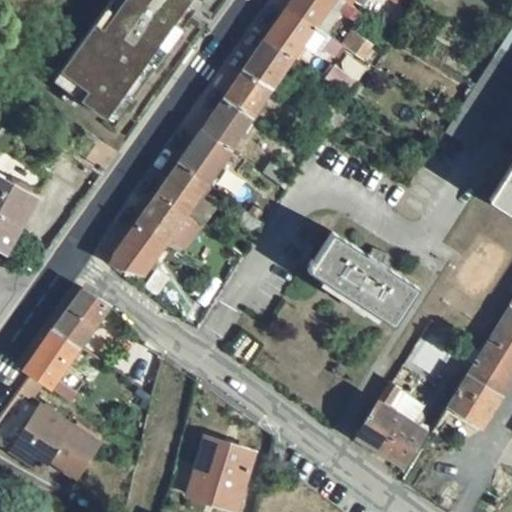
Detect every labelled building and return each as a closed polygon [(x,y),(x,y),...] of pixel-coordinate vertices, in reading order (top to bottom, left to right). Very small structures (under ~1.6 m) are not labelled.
[(131,100),(132,100),(183,28),(182,28),(175,22),(190,0),(111,0),(54,80),(107,118),(110,113),(123,95),(131,100)] [(190,0),(175,22),(182,28),(202,0),(190,0)] [(291,0),(287,6),(321,30),(333,12),(334,10),(330,7),(333,2),(352,15),(358,7),(352,4),(346,0),(291,0)] [(287,6),(266,36),(296,57),(299,59),(309,48),(313,52),(327,34),(321,30),(287,6)] [(333,12),(321,30),(327,34),(339,17),(333,12)] [(511,83),(511,27),(497,51),(475,84),(451,121),(444,132),(470,149),(511,83)] [(352,33),(343,45),(344,46),(349,49),(358,37),(352,33)] [(266,36),(245,66),(275,88),(296,57),(266,36)] [(358,37),(349,49),(362,59),(371,46),(358,37)] [(344,46),(336,56),(355,70),(362,59),(349,49),(344,46)] [(334,65),(324,77),(350,96),(361,82),(334,65)] [(245,66),(223,98),(254,118),(275,88),(245,66)] [(110,113),(118,118),(131,100),(123,95),(110,113)] [(223,98),(202,129),(231,150),(254,118),(223,98)] [(202,129),(180,160),(208,182),(231,150),(202,129)] [(97,143),(86,136),(74,153),(86,160),(97,143)] [(180,160),(159,191),(186,211),(208,182),(180,160)] [(271,161),(262,173),(286,190),(294,178),(271,161)] [(18,162),(10,177),(39,193),(48,178),(18,162)] [(511,163),(488,200),(511,214),(511,163)] [(88,168),(72,192),(83,199),(100,176),(88,168)] [(10,177),(7,183),(36,199),(39,193),(10,177)] [(0,179),(0,250),(6,253),(36,199),(7,183),(0,179)] [(159,191),(137,222),(165,242),(170,235),(186,246),(201,223),(186,211),(159,191)] [(253,204),(249,211),(258,218),(263,211),(253,204)] [(243,206),(231,220),(255,238),(264,223),(258,218),(249,211),(243,206)] [(116,251),(110,263),(142,272),(165,242),(137,222),(116,251)] [(332,232),(307,270),(394,326),(419,288),(332,232)] [(0,319),(19,294),(12,289),(0,302),(0,319)] [(83,289),(52,331),(78,348),(109,305),(83,289)] [(511,305),(482,353),(448,405),(482,426),(511,378),(511,305)] [(52,331),(22,371),(30,375),(43,384),(49,388),(54,381),(68,360),(78,348),(52,331)] [(78,348),(68,360),(88,375),(100,360),(78,348)] [(100,360),(88,375),(106,386),(116,372),(100,360)] [(31,401),(43,384),(30,375),(17,392),(31,401)] [(54,381),(49,388),(59,395),(64,388),(54,381)] [(377,401),(355,437),(406,467),(440,412),(416,398),(404,417),(388,408),(401,389),(390,381),(377,401)] [(44,406),(12,452),(41,471),(49,458),(76,477),(99,441),(44,406)] [(148,410),(141,407),(137,415),(147,419),(148,410)] [(255,451),(206,436),(196,469),(188,492),(187,496),(236,511),(255,451)] [(175,488),(188,492),(196,469),(182,465),(175,488)]
